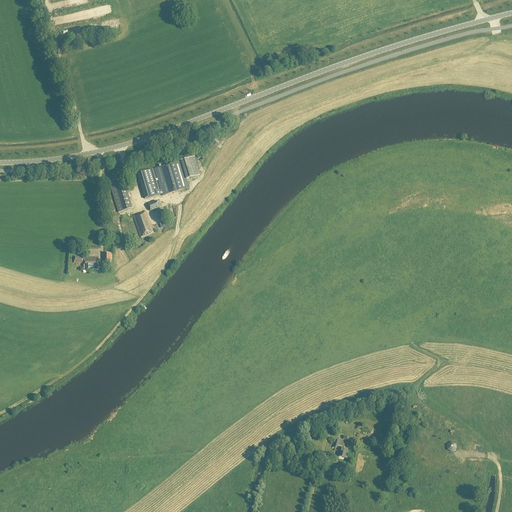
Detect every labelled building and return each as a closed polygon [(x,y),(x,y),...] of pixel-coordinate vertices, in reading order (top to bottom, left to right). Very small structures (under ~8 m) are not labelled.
[(194,157),(181,161),(154,169),(162,196),(189,188),(186,179),(200,175),(194,157)] [(145,199),(161,194),(153,169),(137,174),(145,199)] [(119,213),(132,209),(123,178),(109,182),(119,213)] [(150,212),(160,207),(157,200),(147,204),(150,212)] [(141,237),(154,232),(145,211),(133,216),(141,237)] [(84,257),(75,256),(74,263),(83,264),(84,257)] [(94,265),(94,269),(99,269),(99,257),(84,257),(84,269),(88,269),(88,265),(94,265)] [(378,438),(376,446),(381,447),(381,444),(384,445),(385,440),(378,438)] [(334,442),(335,442),(334,447),(341,449),(339,457),(348,459),(349,455),(346,454),(348,449),(342,448),(343,446),(338,445),(339,440),(336,440),(335,440),(334,442)] [(452,451),(456,449),(455,444),(451,443),(448,445),(448,449),(452,451)]
